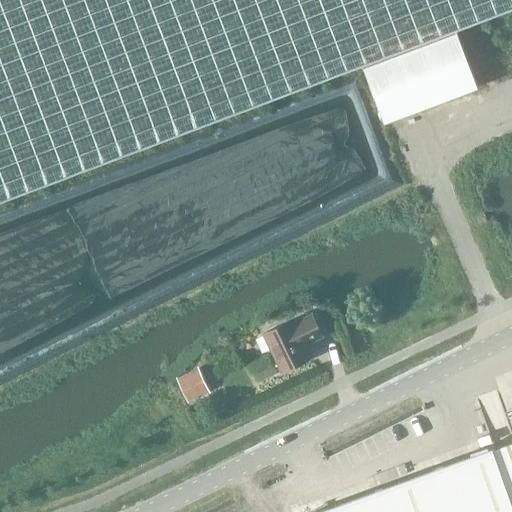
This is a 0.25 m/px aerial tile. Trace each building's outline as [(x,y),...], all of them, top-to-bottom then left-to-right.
[(511,0),(0,0),(0,201),(362,65),(456,30),(511,9),(511,0)] [(463,36),(362,74),(382,128),(480,91),(463,36)] [(281,371),(308,358),(302,344),(308,340),(309,342),(322,335),(311,314),(292,323),(290,320),(262,333),(281,371)] [(198,370),(178,379),(188,399),(207,390),(198,370)] [(507,422),(497,389),(472,398),(477,415),(484,413),(489,428),(507,422)] [(511,511),(511,501),(493,448),(492,447),(313,511),(511,511)]
